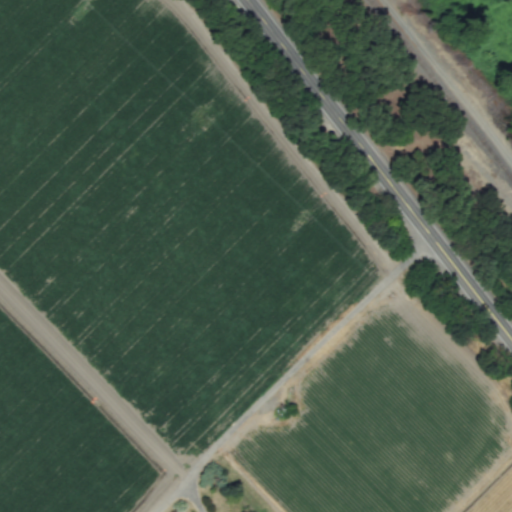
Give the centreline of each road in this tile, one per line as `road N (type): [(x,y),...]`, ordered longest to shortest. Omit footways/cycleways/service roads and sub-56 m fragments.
road 1 (secondary): [(511,341),(242,0)]
road 2 (residential): [(168,511),(433,240)]
